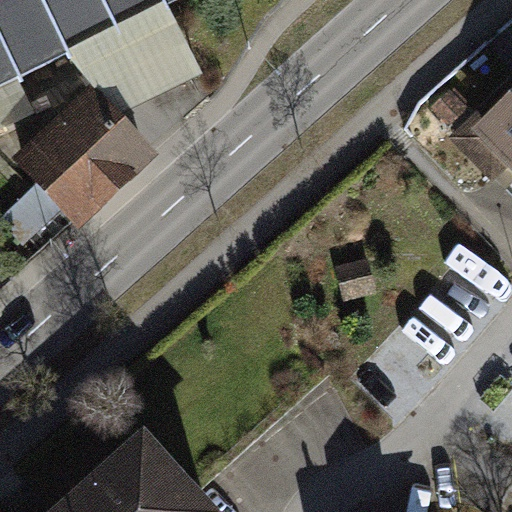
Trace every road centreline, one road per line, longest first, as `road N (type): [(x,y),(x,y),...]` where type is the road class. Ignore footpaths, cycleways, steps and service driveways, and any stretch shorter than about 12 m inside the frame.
road 1 (secondary): [(0,364),(406,0)]
road 2 (residential): [(353,511),(459,431),(511,362)]
